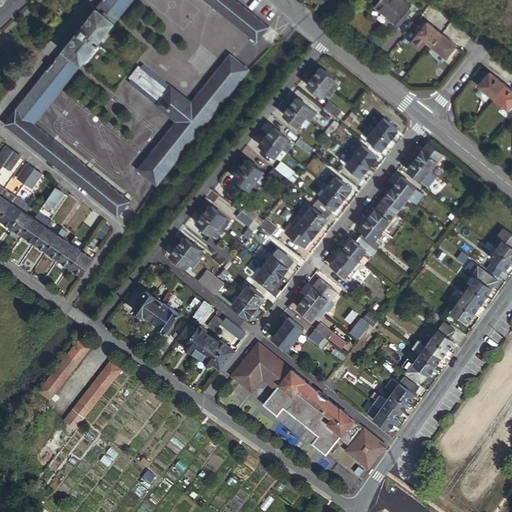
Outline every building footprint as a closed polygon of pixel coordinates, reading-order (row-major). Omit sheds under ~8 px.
[(112,25),(131,0),(102,0),(94,11),(112,25)] [(282,37),(233,0),(203,0),(258,43),(262,38),(274,47),(282,37)] [(397,26),(411,8),(401,0),(380,0),(375,7),(397,26)] [(485,2),(482,0),(445,0),(473,19),(485,2)] [(96,45),(112,25),(94,11),(78,31),(96,45)] [(442,35),(427,22),(418,35),(426,41),(433,47),(442,35)] [(79,67),(96,45),(78,31),(61,53),(79,67)] [(420,51),(426,41),(418,35),(411,43),(420,51)] [(447,58),(457,46),(442,35),(433,47),(447,58)] [(31,127),(79,67),(61,53),(13,113),(31,127)] [(143,64),(124,87),(174,126),(135,175),(153,189),(249,70),(231,55),(192,103),(143,64)] [(332,84),(334,82),(319,70),(312,79),(329,92),(334,86),(332,84)] [(494,98),(504,84),(490,73),(480,87),(494,98)] [(329,92),(312,79),(306,86),(321,98),(323,96),(325,98),(329,92)] [(511,105),(511,90),(504,84),(494,98),(509,109),(511,105)] [(308,114),(311,112),(296,100),(289,108),(306,121),(310,116),(308,114)] [(334,119),(339,112),(328,103),(322,110),(334,119)] [(306,121),(289,108),(283,116),(298,128),(299,126),(301,128),(306,121)] [(309,124),(315,115),(311,112),(308,114),(310,116),(306,121),(309,124)] [(3,126),(116,218),(127,204),(31,127),(13,113),(3,126)] [(397,132),(382,119),(377,124),(373,120),(369,124),(372,126),(390,140),(397,132)] [(390,140),(372,126),(370,129),(372,131),(366,138),(381,151),(390,140)] [(285,143),(287,141),(272,129),(264,138),(281,152),(287,145),(285,143)] [(281,152),(264,138),(258,146),(273,157),(275,155),(277,157),(281,152)] [(310,148),(298,138),(293,144),(305,154),(310,148)] [(374,160),(354,144),(346,153),(349,155),(366,169),(374,160)] [(441,156),(427,145),(421,151),(436,163),(441,156)] [(0,165),(2,167),(12,152),(5,147),(0,154),(0,165)] [(436,163),(421,151),(413,161),(430,175),(433,172),(430,169),(436,163)] [(9,172),(19,157),(12,152),(2,167),(9,172)] [(278,161),(284,154),(281,152),(277,157),(275,155),(273,157),(278,161)] [(366,169),(349,155),(347,158),(349,160),(348,161),(343,167),(358,179),(366,169)] [(260,175),(261,173),(246,161),(239,169),(257,183),(262,176),(260,175)] [(430,175),(413,161),(406,170),(427,187),(431,183),(424,177),(426,175),(429,177),(430,175)] [(292,174),(278,164),(273,170),(286,181),(292,174)] [(23,184),(33,170),(26,165),(16,180),(23,184)] [(257,183),(239,169),(232,178),(247,190),(249,187),(252,189),(257,183)] [(30,189),(41,175),(33,170),(23,184),(30,189)] [(291,184),(296,178),(292,174),(286,181),(291,184)] [(329,185),(334,179),(329,175),(322,184),(324,186),(326,183),(329,185)] [(413,192),(414,190),(400,178),(392,188),(409,201),(412,198),(410,196),(413,192)] [(342,200),(349,191),(334,179),(329,185),(326,183),(324,186),(342,200)] [(324,186),(322,184),(320,186),(325,190),(319,197),(334,209),(342,200),(324,186)] [(409,201),(392,188),(385,197),(399,208),(404,202),(407,204),(409,201)] [(52,208),(62,194),(55,189),(45,203),(52,208)] [(414,205),(422,195),(419,193),(417,195),(413,192),(410,196),(412,198),(409,201),(414,205)] [(10,204),(14,197),(9,194),(8,196),(4,193),(1,197),(10,204)] [(0,217),(10,204),(1,197),(0,196),(0,217)] [(334,209),(319,197),(314,203),(329,215),(334,209)] [(394,216),(399,208),(385,197),(379,204),(394,216)] [(21,211),(26,205),(17,199),(12,205),(21,211)] [(329,215),(314,203),(310,208),(325,220),(329,215)] [(0,221),(10,228),(21,211),(12,205),(10,204),(0,217),(0,221)] [(257,216),(245,206),(239,213),(252,222),(257,216)] [(224,219),(209,207),(201,216),(219,230),(224,223),(222,222),(224,219)] [(325,220),(310,208),(304,215),(302,214),(300,216),(317,230),(325,220)] [(389,222),(374,210),(366,219),(384,234),(386,231),(383,229),(389,222)] [(22,236),(33,220),(24,213),(21,211),(10,228),(22,236)] [(252,222),(239,213),(235,218),(247,228),(252,222)] [(45,228),(49,221),(40,215),(36,221),(45,228)] [(219,230),(201,216),(195,224),(210,235),(212,233),(215,235),(219,230)] [(317,230),(300,216),(298,218),(300,221),(295,227),(310,239),(317,230)] [(268,235),(274,227),(264,218),(257,226),(268,235)] [(384,234),(366,219),(359,229),(363,233),(374,241),(379,235),(381,237),(384,234)] [(33,244),(45,228),(36,221),(33,220),(22,236),(33,244)] [(100,223),(93,234),(100,240),(108,228),(100,223)] [(295,227),(290,223),(283,232),(303,248),(310,239),(295,227)] [(44,252),(56,235),(48,230),(45,228),(33,244),(44,252)] [(215,239),(221,231),(219,230),(215,235),(212,233),(210,235),(215,239)] [(511,238),(503,232),(497,239),(500,241),(502,243),(511,250),(511,238)] [(374,250),(378,245),(374,241),(363,233),(358,238),(372,249),(374,250)] [(56,260),(68,244),(62,239),(59,237),(56,235),(44,252),(56,260)] [(372,249),(358,238),(354,243),(365,252),(368,254),(372,249)] [(198,251),(183,239),(176,247),(193,261),(199,255),(196,253),(198,251)] [(365,252),(354,243),(350,240),(343,249),(360,263),(362,260),(360,258),(363,255),(365,252)] [(511,262),(511,250),(502,243),(498,249),(495,247),(494,249),(511,262)] [(68,268),(79,251),(70,245),(68,244),(56,260),(68,268)] [(494,249),(487,244),(484,247),(493,255),(494,254),(492,251),(494,249)] [(193,261),(176,247),(169,255),(184,267),(186,265),(189,267),(193,261)] [(233,256),(222,247),(217,253),(228,262),(233,256)] [(95,255),(85,248),(82,253),(91,260),(95,255)] [(358,266),(360,263),(343,249),(335,259),(349,271),(355,264),(358,266)] [(511,262),(494,249),(492,251),(494,254),(493,255),(489,260),(505,271),(511,262)] [(80,277),(91,260),(82,253),(79,251),(68,268),(80,277)] [(196,263),(202,254),(198,251),(196,253),(199,255),(193,261),(196,263)] [(291,264),(276,251),(271,256),(287,269),(291,264)] [(287,269),(271,256),(266,263),(264,261),(262,264),(280,277),(287,269)] [(349,271),(335,259),(329,265),(348,280),(353,274),(352,273),(349,271)] [(189,271),(196,263),(193,261),(189,267),(186,265),(184,267),(189,271)] [(271,288),(280,277),(262,264),(260,266),(262,268),(256,276),(271,288)] [(352,273),(358,266),(355,264),(349,271),(352,273)] [(497,278),(501,272),(491,264),(486,270),(497,278)] [(498,282),(480,268),(474,276),(476,278),(492,290),(498,282)] [(205,290),(214,279),(205,272),(196,283),(205,290)] [(492,290),(476,278),(471,285),(469,283),(467,285),(485,299),(492,290)] [(214,297),(222,286),(214,279),(205,290),(214,297)] [(325,300),(332,292),(317,280),(303,298),(321,312),(322,310),(324,311),(330,304),(325,300)] [(485,299),(467,285),(465,287),(468,290),(464,295),(480,307),(485,299)] [(263,299),(247,287),(240,294),(238,292),(236,295),(254,309),(263,299)] [(150,319),(161,303),(144,291),(131,310),(141,317),(143,314),(150,319)] [(254,309),(236,295),(235,297),(237,299),(232,305),(247,318),(254,309)] [(480,307),(464,295),(460,300),(457,299),(456,301),(474,314),(480,307)] [(321,312),(303,298),(296,307),(310,319),(312,317),(316,312),(319,314),(321,312)] [(199,321),(209,305),(202,300),(192,316),(199,321)] [(468,322),(474,314),(456,301),(454,303),(456,305),(452,311),(468,322)] [(165,333),(178,314),(161,303),(150,319),(157,324),(155,326),(165,333)] [(317,321),(323,314),(321,312),(319,314),(316,312),(312,317),(317,321)] [(219,325),(221,322),(213,316),(206,327),(214,332),(219,325)] [(244,334),(224,318),(221,322),(219,325),(238,340),(244,334)] [(286,349),(302,330),(287,318),(272,338),(286,349)] [(351,333),(360,340),(372,325),(363,318),(351,333)] [(331,333),(318,323),(312,331),(325,341),(331,333)] [(198,355),(210,337),(204,333),(206,330),(199,326),(195,330),(186,324),(175,340),(198,355)] [(454,332),(443,324),(438,330),(449,338),(454,332)] [(454,342),(449,338),(438,330),(433,337),(431,335),(429,337),(447,351),(454,342)] [(320,349),(326,342),(325,341),(312,331),(306,338),(320,349)] [(334,348),(340,340),(331,333),(325,341),(326,342),(334,348)] [(425,347),(429,342),(427,340),(429,337),(427,336),(421,344),(425,347)] [(219,369),(234,351),(225,345),(226,344),(219,340),(217,342),(210,337),(198,355),(219,369)] [(447,351),(429,337),(427,340),(429,342),(425,347),(441,359),(447,351)] [(49,401),(89,349),(78,340),(38,392),(49,401)] [(338,351),(344,343),(340,340),(334,348),(338,351)] [(421,353),(425,347),(421,344),(418,342),(412,350),(417,354),(419,351),(421,353)] [(275,390),(290,371),(257,344),(231,376),(251,392),(261,379),(275,390)] [(441,359),(425,347),(421,353),(419,351),(417,354),(435,367),(441,359)] [(435,367),(417,354),(415,357),(417,358),(413,364),(426,373),(428,375),(435,367)] [(37,477),(119,371),(108,362),(26,468),(37,477)] [(420,381),(426,373),(413,364),(407,372),(420,381)] [(353,421),(290,371),(275,390),(263,405),(276,416),(283,408),(317,436),(311,444),(325,455),(337,440),(353,421)] [(414,385),(404,377),(399,382),(410,391),(414,385)] [(414,395),(392,379),(386,388),(389,391),(407,404),(414,395)] [(407,404),(389,391),(388,393),(390,395),(386,401),(401,412),(407,404)] [(381,407),(386,401),(379,396),(373,404),(377,408),(379,405),(381,407)] [(401,412),(386,401),(381,407),(379,405),(377,408),(395,421),(401,412)] [(378,412),(375,410),(377,408),(373,404),(366,413),(373,418),(378,412)] [(395,421),(377,408),(375,410),(378,412),(373,418),(389,429),(395,421)] [(386,447),(353,421),(337,440),(348,449),(345,452),(367,470),(386,447)] [(34,477),(24,469),(16,479),(26,487),(34,477)]
